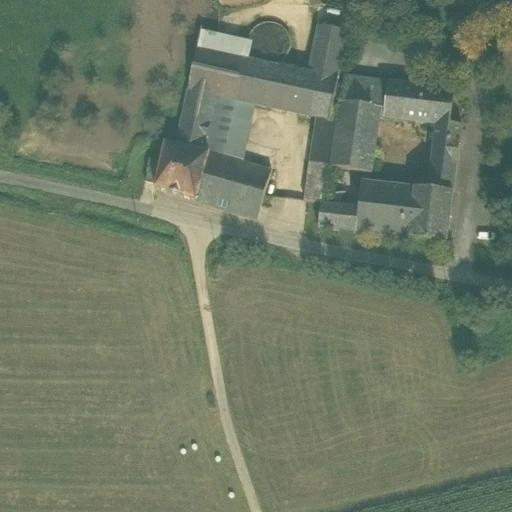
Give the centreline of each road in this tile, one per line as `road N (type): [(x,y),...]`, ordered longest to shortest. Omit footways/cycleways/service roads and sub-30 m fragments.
road 1 (unclassified): [(0,176),(511,285)]
road 2 (track): [(191,219),(221,416),(255,511)]
